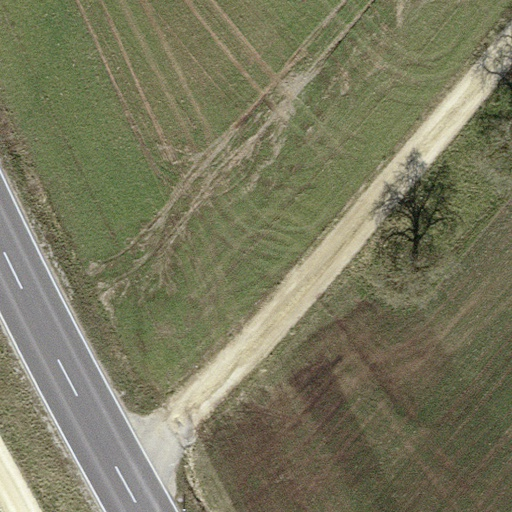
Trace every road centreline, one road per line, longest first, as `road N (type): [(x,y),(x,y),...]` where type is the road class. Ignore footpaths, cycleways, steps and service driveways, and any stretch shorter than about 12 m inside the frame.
road 1 (track): [(511,47),(328,280),(123,471)]
road 2 (primary): [(0,219),(146,511)]
road 3 (track): [(55,511),(0,404)]
